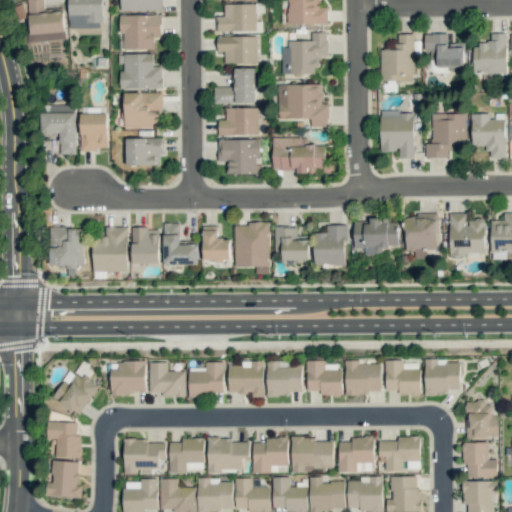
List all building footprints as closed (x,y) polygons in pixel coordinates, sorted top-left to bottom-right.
[(27,0),(29,41),(65,39),(64,11),(44,12),(43,0),(27,0)] [(68,0),(69,28),(102,28),(101,0),(68,0)] [(120,0),(121,10),(162,10),(162,0),(120,0)] [(327,24),(327,7),(319,7),(319,0),(288,0),(288,23),(327,24)] [(217,32),(262,31),(262,21),(256,21),(256,3),(223,4),(223,16),(217,16),(217,32)] [(119,15),(120,33),(124,33),(124,49),(154,49),(154,36),(161,36),(160,14),(119,15)] [(317,73),(317,56),(327,56),(327,32),(311,32),(311,42),(281,42),(282,74),(317,73)] [(424,33),(424,51),(430,51),(431,67),(464,66),(464,43),(447,43),(447,33),(424,33)] [(473,43),(473,74),(507,74),(506,33),(490,33),(491,43),(473,43)] [(380,80),(413,81),(414,34),(397,34),(396,49),(380,49),(380,80)] [(257,62),(256,35),(217,36),(217,51),(224,51),(224,63),(257,62)] [(121,88),(162,87),(161,66),(154,66),(153,53),(120,53),(121,62),(121,88)] [(255,67),(233,68),(233,86),(214,87),(214,103),(255,102),(255,67)] [(322,84),(278,84),(278,118),(311,119),(311,126),(328,126),(328,103),(322,103),(322,84)] [(161,92),(125,92),(124,127),(161,127),(161,92)] [(76,154),(75,104),(51,105),(51,113),(41,113),(41,135),(60,135),(60,154),(76,154)] [(258,134),(258,107),(225,107),(226,120),(218,120),(218,134),(258,134)] [(413,110),(380,111),(381,150),(399,150),(399,158),(414,158),(413,110)] [(466,113),(432,112),(431,143),(425,143),(425,157),(449,158),(450,144),(465,144),(466,113)] [(81,149),(108,149),(107,113),(80,113),(81,149)] [(489,113),(471,113),(471,145),(487,145),(487,157),(506,157),(505,119),(489,119),(489,113)] [(126,165),(161,165),(161,137),(126,138),(126,165)] [(325,145),(305,145),(305,137),(272,137),(273,170),(297,170),(297,173),(316,173),(316,167),(325,167),(325,145)] [(218,138),(218,161),(227,161),(227,173),(257,174),(258,139),(218,138)] [(450,254),(485,253),(485,219),(465,219),(465,212),(449,213),(450,254)] [(436,249),(437,215),(405,214),(404,249),(415,250),(415,257),(425,257),(425,249),(436,249)] [(398,221),(389,221),(389,217),(369,218),(369,222),(354,222),(354,248),(364,248),(364,254),(382,253),(382,246),(399,246),(398,221)] [(198,264),(198,244),(179,244),(179,222),(163,223),(164,265),(198,264)] [(235,266),(269,266),(269,223),(234,223),(235,266)] [(345,264),(346,224),(327,224),(326,232),(314,232),(313,264),(345,264)] [(203,260),(230,260),(229,238),(217,238),(217,225),(202,225),(203,260)] [(127,226),(105,226),(105,235),(93,235),(93,271),(127,271),(127,226)] [(84,264),(84,227),(49,228),(50,265),(67,265),(67,275),(75,275),(75,264),(84,264)] [(159,262),(158,227),(132,227),(132,263),(159,262)] [(309,259),(309,240),(296,240),(296,227),(275,227),(274,251),(282,251),(282,259),(309,259)] [(420,368),(402,369),(402,359),(385,359),(385,390),(398,390),(398,395),(420,394),(420,368)] [(460,360),(425,359),(424,394),(448,394),(448,389),(459,389),(460,360)] [(146,393),(145,360),(118,361),(118,369),(110,369),(111,393),(146,393)] [(263,360),(241,361),(241,365),(228,365),(228,392),(251,392),(252,397),(264,396),(263,360)] [(306,360),(307,390),(320,390),(320,395),(342,395),(342,369),(324,369),(324,360),(306,360)] [(149,392),(163,392),(163,396),(185,396),(185,370),(168,370),(168,361),(149,362),(149,392)] [(189,396),(211,396),(211,392),(223,391),(223,361),(205,361),(205,367),(188,368),(189,396)] [(380,361),(345,362),(346,395),(370,394),(370,390),(381,390),(380,361)] [(302,362),(267,362),(267,396),(282,396),(282,391),(302,391),(302,362)] [(52,396),(79,414),(98,386),(71,368),(52,396)] [(465,436),(498,437),(499,416),(491,415),(492,402),(466,401),(465,436)] [(55,456),(81,457),(81,434),(77,434),(77,422),(47,421),(47,438),(56,438),(55,456)] [(292,470),(333,469),(333,441),(314,441),(314,436),(291,436),(292,470)] [(338,441),(338,471),(356,472),(356,462),(374,462),(374,436),(350,436),(350,441),(338,441)] [(420,436),(397,436),(396,440),(379,440),(379,461),(385,461),(385,470),(402,471),(402,462),(407,462),(407,468),(420,468),(420,436)] [(253,472),(270,472),(270,464),(288,464),(288,437),(266,437),(266,442),(253,441),(253,472)] [(249,439),(208,438),(207,472),(220,472),(221,468),(243,468),(243,456),(249,456),(249,439)] [(124,470),(159,469),(159,459),(166,458),(165,439),(124,440),(124,470)] [(168,439),(169,471),(204,470),(204,439),(168,439)] [(497,476),(496,459),(488,459),(487,441),(462,442),(462,465),(467,464),(467,477),(497,476)] [(79,461),(52,460),(51,481),(46,481),(45,496),(81,497),(82,485),(78,485),(79,461)] [(307,511),(308,487),(289,486),(289,477),(273,476),(272,507),(286,507),(286,511),(305,511),(307,511)] [(309,510),(345,510),(345,481),(322,481),(322,476),(309,476),(309,510)] [(347,480),(348,510),(383,510),(382,476),(359,476),(359,480),(347,480)] [(419,511),(419,476),(390,476),(391,499),(386,499),(386,511),(419,511)] [(270,486),(253,487),(252,477),(235,477),(236,508),(248,508),(248,511),(270,511),(270,486)] [(160,508),(172,508),(172,511),(196,511),(196,487),(178,487),(178,478),(159,478),(160,508)] [(233,479),(198,479),(197,511),(221,511),(221,508),(233,508),(233,479)] [(123,511),(144,511),(145,509),(158,508),(157,480),(123,480),(123,511)] [(467,511),(491,511),(492,493),(496,493),(497,481),(463,480),(462,504),(467,504),(467,511)]
